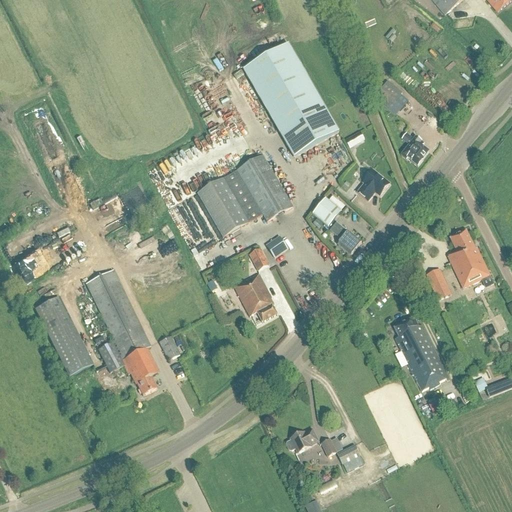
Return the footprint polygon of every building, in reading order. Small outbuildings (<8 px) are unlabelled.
[(511,0),(430,0),(444,17),(464,0),(485,0),(498,14),(511,2),(511,0)] [(253,34),(245,38),(250,48),(257,44),(253,34)] [(340,134),(289,46),(243,72),(294,161),(340,134)] [(412,63),(409,51),(400,53),(403,65),(412,63)] [(471,92),(479,84),(472,76),(464,84),(471,92)] [(379,96),(383,100),(380,104),(389,111),(392,107),(398,99),(402,95),(388,84),(379,96)] [(392,107),(389,111),(397,118),(406,106),(398,99),(392,107)] [(423,162),(429,154),(419,147),(421,144),(414,139),(413,141),(406,136),(401,142),(409,147),(401,158),(407,163),(408,161),(418,169),(423,162)] [(263,158),(197,196),(223,240),(263,217),(267,224),(293,210),(263,158)] [(363,186),(356,195),(368,205),(375,196),(380,200),(391,186),(373,172),(362,186),(363,186)] [(333,198),(328,204),(340,213),(345,207),(333,198)] [(326,201),(313,217),(314,218),(329,230),(341,214),(340,213),(328,204),(326,201)] [(317,222),(313,226),(320,231),(324,227),(317,222)] [(336,225),(330,233),(342,242),(339,246),(337,248),(350,259),(352,256),(361,245),(348,235),(336,225)] [(82,226),(60,236),(68,254),(90,243),(82,226)] [(466,233),(450,241),(457,254),(448,258),(463,291),(490,278),(477,250),(475,251),(466,233)] [(40,235),(10,247),(15,259),(45,248),(40,235)] [(287,250),(279,239),(266,249),(274,260),(287,250)] [(209,244),(203,248),(207,255),(214,251),(209,244)] [(322,246),(317,248),(321,256),(326,254),(322,246)] [(22,268),(30,283),(67,263),(60,249),(22,268)] [(251,259),(259,275),(270,269),(261,253),(251,259)] [(149,270),(146,275),(156,281),(159,275),(149,270)] [(113,273),(85,286),(112,342),(140,328),(113,273)] [(451,298),(440,273),(427,278),(432,289),(428,290),(432,299),(436,297),(439,303),(451,298)] [(186,286),(196,281),(194,277),(184,282),(186,286)] [(259,277),(233,292),(249,319),(251,318),(257,315),(262,325),(278,317),(268,300),(271,299),(259,277)] [(76,292),(50,301),(71,362),(88,356),(92,367),(101,364),(76,292)] [(151,306),(165,304),(164,293),(150,295),(151,306)] [(418,330),(414,320),(394,330),(399,339),(395,341),(421,393),(449,381),(422,328),(418,330)] [(150,349),(140,328),(112,342),(123,363),(124,362),(135,386),(136,385),(142,398),(156,391),(150,379),(158,375),(146,351),(150,349)] [(188,331),(196,352),(205,349),(197,328),(188,331)] [(171,340),(162,344),(159,346),(169,364),(180,359),(171,340)] [(97,352),(110,376),(125,368),(112,344),(97,352)] [(511,380),(486,391),(490,401),(511,392),(511,380)] [(287,445),(286,448),(288,453),(291,454),(296,452),(298,457),(312,450),(311,448),(319,444),(313,432),(305,436),(305,435),(291,442),(291,443),(287,445)] [(340,436),(332,440),(338,453),(347,449),(340,436)] [(321,447),(327,461),(337,456),(331,443),(321,447)] [(337,457),(342,468),(343,468),(345,470),(361,462),(360,460),(354,448),(337,457)] [(364,467),(360,460),(361,462),(345,470),(347,475),(364,467)]
